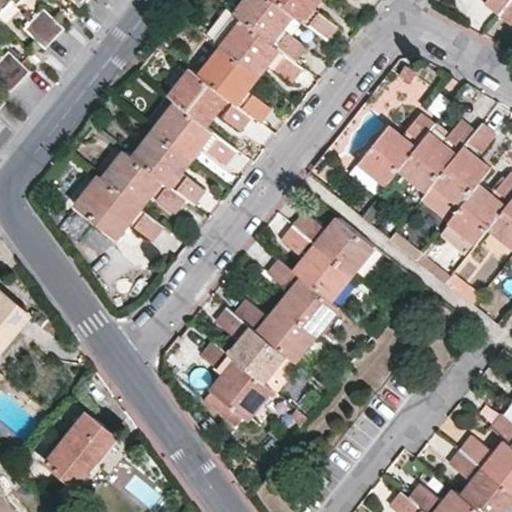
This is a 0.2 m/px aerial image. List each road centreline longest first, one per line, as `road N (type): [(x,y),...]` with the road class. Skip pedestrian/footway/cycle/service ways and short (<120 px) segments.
road 1 (residential): [(121,360),(392,25),(408,22),(511,82)]
road 2 (residential): [(155,0),(14,179),(8,199)]
road 3 (residential): [(334,511),(409,415),(433,410),(499,332)]
road 4 (residential): [(121,360),(8,199)]
road 5 (residential): [(232,511),(121,360)]
